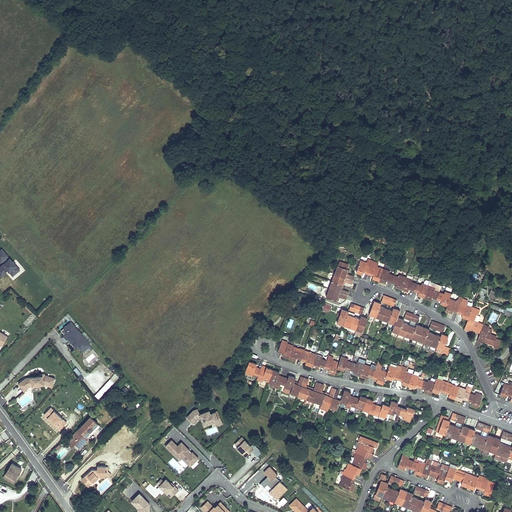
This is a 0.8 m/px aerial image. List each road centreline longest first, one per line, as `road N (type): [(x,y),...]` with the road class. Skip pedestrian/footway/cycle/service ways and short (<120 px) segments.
road 1 (track): [(511,189),(463,179),(418,143),(388,139),(330,90),(311,61),(250,41),(209,0)]
road 2 (residential): [(263,347),(267,356),(333,380),(442,402)]
road 3 (residential): [(366,291),(383,290),(451,324),(477,365)]
